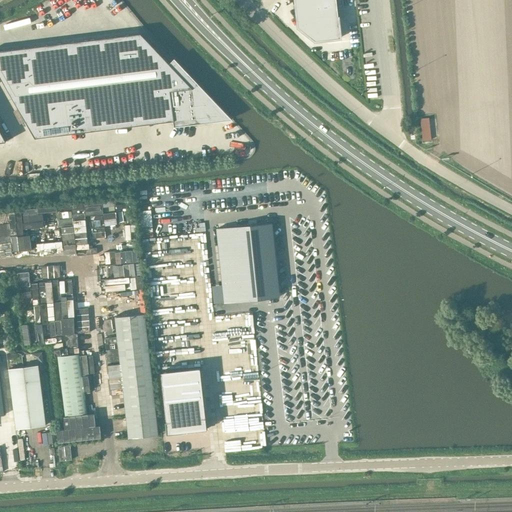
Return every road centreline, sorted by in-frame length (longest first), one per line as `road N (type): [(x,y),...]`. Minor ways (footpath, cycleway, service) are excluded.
road 1 (unclassified): [(0,487),(511,459)]
road 2 (primary): [(511,251),(394,186),(329,138),(181,0)]
road 3 (unclassified): [(393,139),(242,0)]
road 4 (unclassified): [(378,0),(393,139)]
road 5 (unclassified): [(511,210),(393,139)]
